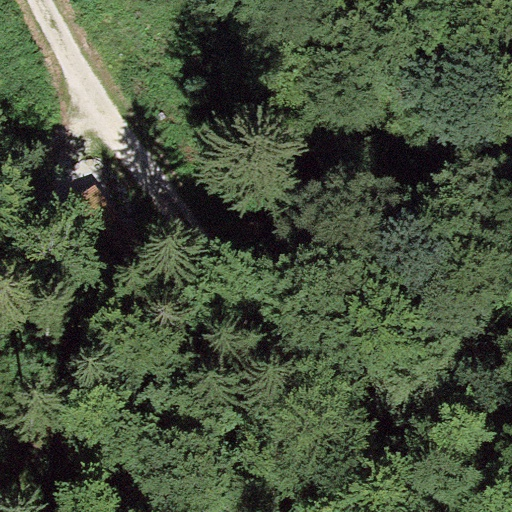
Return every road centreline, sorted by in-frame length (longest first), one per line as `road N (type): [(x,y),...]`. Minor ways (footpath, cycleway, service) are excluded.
road 1 (track): [(37,0),(87,112),(388,511)]
road 2 (track): [(200,0),(87,112),(0,235)]
